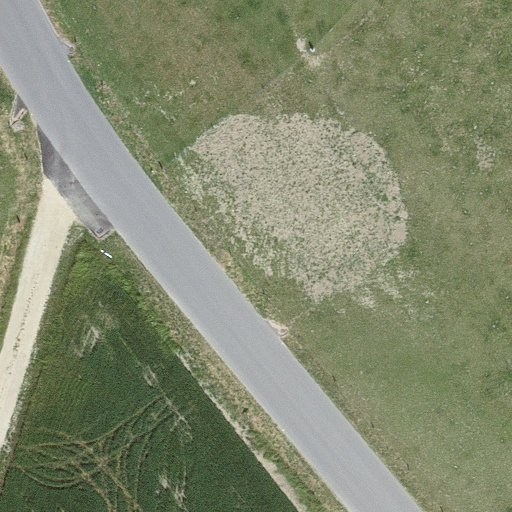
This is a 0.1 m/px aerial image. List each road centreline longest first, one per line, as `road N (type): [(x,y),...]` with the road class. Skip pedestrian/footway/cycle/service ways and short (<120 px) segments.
road 1 (tertiary): [(0,0),(74,133),(386,511)]
road 2 (track): [(74,133),(34,315),(0,421)]
